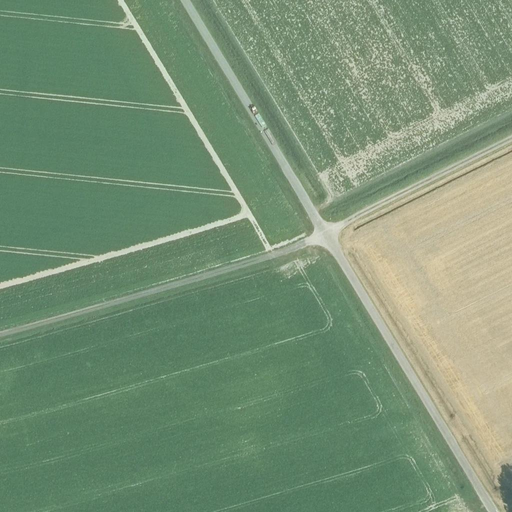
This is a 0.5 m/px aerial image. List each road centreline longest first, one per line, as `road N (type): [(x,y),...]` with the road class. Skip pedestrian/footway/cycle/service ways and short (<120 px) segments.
road 1 (unclassified): [(493,511),(184,0)]
road 2 (track): [(0,333),(325,233)]
road 3 (track): [(511,140),(325,233)]
